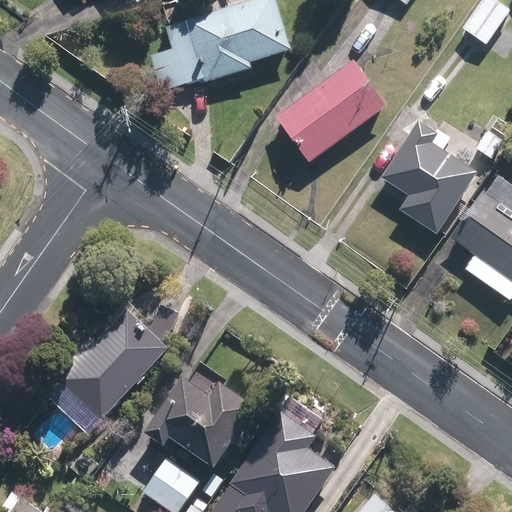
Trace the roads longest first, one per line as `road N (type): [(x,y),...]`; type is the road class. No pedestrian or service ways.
road 1 (tertiary): [(108,154),(511,438)]
road 2 (residential): [(0,320),(108,154)]
road 3 (tertiary): [(0,76),(108,154)]
